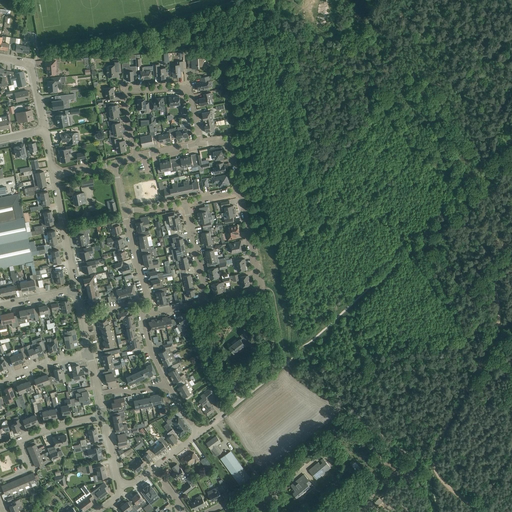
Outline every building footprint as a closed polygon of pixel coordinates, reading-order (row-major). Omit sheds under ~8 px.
[(6,37),(2,36),(1,48),(7,49),(8,43),(12,43),(13,38),(6,37)] [(30,37),(24,36),(22,52),(28,53),(29,46),(30,37)] [(20,39),(16,38),(15,44),(16,44),(15,51),(22,52),(24,39),(20,39)] [(188,56),(188,58),(188,63),(192,63),(192,68),(199,68),(199,66),(204,66),(203,58),(199,58),(198,58),(192,58),(192,56),(188,56)] [(117,73),(121,72),(120,59),(113,60),(114,65),(107,65),(107,73),(108,73),(109,77),(117,76),(117,73)] [(56,64),(55,60),(45,61),(46,68),(47,68),(47,75),(56,74),(58,73),(59,73),(58,70),(58,69),(55,70),(55,64),(56,64)] [(184,71),(184,66),(183,61),(178,61),(178,64),(176,64),(176,67),(172,68),(172,74),(173,74),(173,78),(178,77),(181,76),(181,71),(184,71)] [(159,64),(153,64),(153,71),(157,70),(157,71),(157,72),(158,79),(166,78),(165,68),(160,68),(159,64)] [(136,67),(136,66),(130,66),(130,71),(126,71),(127,81),(134,80),(133,73),(137,73),(136,67)] [(140,67),(141,80),(143,79),(143,78),(151,78),(151,75),(152,75),(151,70),(145,70),(144,66),(141,67),(140,67)] [(6,77),(5,77),(4,86),(9,85),(9,84),(13,83),(12,80),(16,79),(17,86),(25,84),(23,77),(24,77),(23,71),(15,73),(15,75),(11,76),(7,76),(8,77),(6,77)] [(66,82),(65,76),(53,77),(54,80),(47,81),(48,92),(57,91),(56,83),(66,82)] [(209,76),(206,76),(201,77),(201,81),(199,81),(200,82),(196,83),(198,90),(204,89),(203,88),(210,87),(208,80),(210,79),(209,76)] [(114,87),(109,88),(105,89),(106,99),(114,97),(113,92),(114,92),(114,87)] [(27,90),(22,91),(15,93),(17,101),(29,98),(29,97),(29,96),(29,95),(28,94),(27,90)] [(209,105),(213,104),(212,98),(211,92),(204,94),(205,97),(199,98),(201,106),(205,105),(205,106),(209,105)] [(63,100),(53,101),(53,104),(52,104),(53,108),(53,109),(64,108),(64,103),(67,103),(67,99),(76,98),(75,93),(62,95),(63,100)] [(169,97),(169,102),(170,108),(173,107),(173,105),(180,104),(180,96),(169,97)] [(164,106),(164,102),(163,97),(155,98),(156,101),(151,101),(152,110),(160,109),(160,107),(164,106)] [(145,98),(137,99),(138,108),(142,108),(144,109),(144,110),(144,113),(149,113),(149,106),(146,106),(145,102),(145,98)] [(107,112),(120,110),(119,107),(118,107),(117,104),(115,105),(115,102),(106,103),(107,108),(106,108),(107,112)] [(30,105),(25,106),(26,111),(16,113),(17,120),(21,119),(24,118),(24,121),(33,119),(32,114),(31,110),(30,105)] [(109,116),(110,121),(116,120),(115,117),(119,116),(119,113),(120,113),(120,110),(107,112),(108,116),(109,116)] [(9,111),(8,111),(6,111),(6,114),(6,116),(2,117),(2,121),(0,121),(0,129),(3,129),(3,127),(4,127),(4,128),(9,126),(8,124),(11,123),(9,111)] [(204,119),(205,122),(214,121),(212,114),(211,114),(211,111),(202,113),(204,119)] [(67,118),(66,114),(55,116),(56,119),(57,119),(58,127),(68,125),(68,122),(71,121),(71,117),(67,118)] [(113,126),(113,129),(123,128),(122,125),(121,125),(121,122),(116,123),(116,120),(110,121),(107,121),(108,126),(110,125),(110,126),(113,126)] [(215,127),(214,121),(205,122),(206,126),(205,126),(206,132),(215,131),(214,127),(215,127)] [(181,127),(183,139),(186,138),(186,137),(189,137),(188,135),(192,134),(190,125),(181,127)] [(183,139),(181,127),(180,127),(178,127),(177,128),(176,129),(175,127),(172,128),(174,137),(177,137),(177,139),(180,138),(180,139),(183,139)] [(110,139),(118,138),(119,138),(118,135),(123,134),(122,131),(123,131),(123,128),(113,129),(114,133),(112,134),(112,135),(109,135),(110,139)] [(171,138),(174,137),(172,128),(169,129),(169,130),(167,131),(167,133),(164,134),(166,142),(169,142),(169,141),(172,140),(171,138)] [(140,137),(143,147),(147,146),(146,145),(154,144),(153,141),(156,140),(155,133),(155,132),(150,133),(150,135),(140,137)] [(163,143),(166,142),(164,134),(161,134),(160,132),(155,133),(156,140),(159,140),(160,143),(163,142),(163,143)] [(74,133),(65,134),(60,134),(61,142),(69,141),(69,144),(75,144),(74,133)] [(118,138),(110,139),(109,139),(110,143),(116,142),(118,152),(126,151),(124,144),(125,144),(125,140),(118,141),(118,138)] [(28,144),(29,148),(30,152),(32,151),(33,155),(36,154),(36,150),(37,150),(35,142),(28,144)] [(27,156),(25,148),(20,149),(19,146),(13,147),(15,155),(18,154),(19,158),(27,156)] [(71,146),(70,146),(65,147),(66,149),(59,150),(61,162),(70,160),(68,150),(71,149),(71,146)] [(210,149),(211,154),(213,160),(223,158),(222,150),(219,151),(218,148),(210,149)] [(188,155),(186,156),(188,166),(191,165),(191,168),(197,166),(195,157),(192,158),(191,156),(188,157),(188,155)] [(181,161),(176,162),(178,170),(188,168),(188,166),(186,156),(183,156),(183,158),(181,158),(181,161)] [(30,167),(31,171),(39,169),(37,159),(31,160),(31,164),(30,164),(30,167)] [(164,171),(167,170),(165,160),(163,161),(163,162),(160,163),(161,166),(157,166),(159,174),(164,173),(164,171)] [(165,160),(167,170),(170,170),(171,172),(178,170),(176,162),(171,163),(171,160),(168,161),(168,160),(165,160)] [(226,171),(225,165),(223,165),(223,162),(216,164),(217,167),(213,167),(215,174),(225,172),(225,171),(226,171)] [(37,179),(37,180),(45,178),(43,171),(35,173),(32,174),(33,180),(37,179)] [(227,175),(222,176),(212,178),(213,181),(215,181),(215,183),(220,182),(221,186),(229,184),(227,175)] [(46,185),(45,178),(37,180),(37,183),(33,184),(34,187),(38,186),(46,185)] [(192,183),(192,184),(194,192),(200,191),(198,181),(197,179),(194,179),(195,182),(192,183)] [(189,180),(186,181),(188,192),(191,191),(192,192),(194,192),(192,184),(189,184),(189,180)] [(171,197),(169,187),(167,188),(167,185),(164,186),(163,181),(159,182),(160,189),(164,189),(166,198),(171,197)] [(177,183),(174,183),(177,194),(180,194),(180,195),(183,194),(181,186),(178,187),(177,183)] [(40,196),(40,199),(49,198),(47,191),(36,193),(36,196),(40,196)] [(84,192),(80,193),(72,194),(74,205),(86,203),(84,192)] [(0,268),(3,268),(5,267),(9,266),(13,265),(25,263),(33,261),(32,255),(31,251),(30,247),(29,242),(28,237),(27,232),(25,222),(23,213),(19,194),(0,197),(0,268)] [(40,199),(37,200),(38,206),(50,204),(49,198),(40,199)] [(114,199),(107,201),(109,211),(116,210),(114,199)] [(226,212),(236,210),(235,208),(234,208),(233,205),(230,206),(229,201),(221,203),(222,210),(225,209),(226,212)] [(197,218),(207,216),(207,213),(209,213),(208,206),(199,208),(200,212),(198,213),(198,215),(197,216),(197,218)] [(236,213),(236,210),(226,212),(222,213),(222,216),(224,216),(225,223),(234,221),(233,216),(236,216),(235,213),(236,213)] [(44,219),(52,217),(51,211),(39,213),(40,216),(43,215),(44,219)] [(169,224),(180,222),(179,219),(178,216),(175,217),(174,213),(166,215),(169,224)] [(212,215),(207,216),(197,218),(198,221),(199,220),(200,223),(202,223),(203,227),(212,225),(210,219),(212,218),(212,215)] [(147,216),(140,218),(141,221),(135,223),(137,230),(144,229),(143,226),(149,225),(147,216)] [(53,217),(52,217),(44,219),(45,222),(41,223),(42,226),(53,223),(53,220),(54,220),(53,217)] [(115,222),(110,223),(107,224),(108,229),(109,228),(110,230),(111,230),(112,234),(121,232),(120,231),(121,231),(120,228),(119,225),(116,225),(115,222)] [(181,225),(180,222),(169,224),(171,234),(182,232),(181,228),(182,227),(182,224),(181,225)] [(238,225),(233,226),(228,227),(230,233),(227,234),(228,240),(237,238),(236,234),(239,233),(238,225)] [(201,236),(202,239),(211,237),(210,233),(212,233),(211,228),(203,229),(203,233),(202,233),(202,236),(201,236)] [(80,234),(75,235),(77,245),(86,244),(89,243),(88,236),(86,229),(79,230),(80,234)] [(44,239),(56,237),(55,230),(43,232),(43,235),(44,235),(44,239)] [(138,236),(139,242),(151,239),(151,236),(149,236),(147,230),(142,231),(142,235),(138,236)] [(176,245),(185,243),(184,240),(183,240),(182,237),(179,238),(178,235),(171,236),(172,243),(175,242),(176,245)] [(115,236),(110,237),(106,238),(108,245),(115,244),(116,248),(123,246),(122,238),(116,239),(115,236)] [(57,243),(56,237),(44,239),(45,242),(45,245),(57,243)] [(212,241),(211,237),(202,239),(202,242),(204,242),(204,245),(206,244),(207,247),(215,246),(214,240),(212,241)] [(145,247),(146,250),(151,249),(151,245),(153,245),(151,239),(139,242),(141,247),(145,247)] [(34,241),(29,242),(30,247),(31,251),(45,249),(44,245),(35,247),(34,241)] [(241,241),(236,242),(228,243),(229,247),(231,247),(232,253),(242,251),(241,245),(242,244),(241,241)] [(174,249),(176,255),(182,253),(182,250),(185,249),(184,246),(185,246),(185,243),(176,245),(177,248),(174,249)] [(91,246),(90,247),(85,248),(85,251),(79,252),(80,257),(81,257),(81,259),(90,257),(89,253),(93,252),(91,246)] [(216,251),(215,246),(207,247),(207,251),(206,251),(206,254),(205,254),(206,257),(215,255),(214,251),(216,251)] [(143,260),(151,259),(156,258),(155,255),(154,254),(153,255),(152,252),(153,252),(153,251),(155,251),(154,248),(151,249),(146,250),(146,254),(142,254),(143,260)] [(119,249),(114,251),(112,251),(114,256),(117,255),(118,260),(127,257),(124,251),(120,252),(119,249)] [(51,251),(47,252),(47,253),(47,255),(51,254),(51,258),(60,256),(58,250),(53,250),(51,251)] [(176,264),(180,263),(189,261),(188,259),(187,259),(186,256),(183,257),(182,253),(176,255),(177,260),(176,261),(176,264)] [(210,262),(210,266),(219,264),(226,262),(226,260),(226,259),(225,260),(224,258),(218,259),(217,255),(215,255),(206,257),(206,260),(207,260),(208,263),(210,262)] [(52,261),(48,262),(49,265),(56,263),(61,262),(60,256),(51,258),(52,261)] [(245,258),(240,260),(235,261),(235,265),(236,265),(238,271),(246,269),(245,262),(246,262),(245,258)] [(151,259),(143,260),(145,266),(147,265),(148,269),(160,266),(158,261),(152,262),(151,259)] [(94,260),(93,261),(88,262),(88,265),(82,266),(83,271),(84,271),(84,273),(92,271),(92,267),(96,266),(94,260)] [(37,278),(33,261),(25,263),(26,266),(31,265),(32,274),(29,275),(30,280),(26,281),(28,290),(35,288),(33,279),(37,278)] [(189,264),(189,261),(180,263),(176,264),(177,267),(178,267),(179,273),(188,271),(187,268),(189,267),(188,264),(189,264)] [(122,262),(117,263),(114,264),(116,270),(121,268),(123,273),(130,271),(128,264),(123,266),(122,262)] [(37,278),(38,281),(42,280),(41,274),(50,273),(51,274),(52,278),(63,276),(62,269),(55,270),(55,267),(35,271),(37,278)] [(219,270),(218,267),(208,269),(210,279),(219,278),(217,271),(219,270)] [(163,277),(172,276),(171,272),(163,273),(162,272),(157,273),(156,270),(147,272),(149,277),(152,277),(152,280),(163,277)] [(183,278),(184,281),(192,280),(192,277),(191,277),(190,274),(188,274),(188,271),(179,273),(181,279),(183,278)] [(28,290),(26,281),(26,280),(23,280),(23,278),(22,277),(21,277),(20,277),(19,274),(18,273),(17,272),(14,273),(15,277),(17,284),(20,284),(22,291),(28,290)] [(229,276),(229,277),(230,279),(233,278),(233,281),(239,280),(239,279),(241,279),(242,287),(250,285),(248,279),(249,279),(248,275),(240,277),(239,277),(238,274),(229,276)] [(83,279),(84,284),(96,281),(97,281),(96,277),(95,277),(95,275),(90,275),(91,277),(83,279)] [(63,276),(52,278),(53,284),(64,282),(63,276)] [(164,280),(163,277),(152,280),(150,280),(152,286),(155,285),(155,288),(163,287),(162,281),(163,281),(164,280)] [(7,282),(6,283),(8,294),(16,292),(13,281),(11,282),(11,280),(8,281),(7,282)] [(183,291),(186,291),(194,289),(193,285),(192,282),(193,282),(192,280),(184,281),(184,285),(182,285),(183,291)] [(222,282),(216,283),(211,284),(213,290),(214,290),(214,294),(223,292),(222,285),(223,285),(222,282)] [(8,294),(6,283),(0,283),(0,290),(1,295),(8,294)] [(127,286),(130,295),(130,296),(136,295),(133,284),(127,286)] [(155,292),(157,298),(165,296),(165,293),(166,292),(165,287),(158,289),(159,292),(155,292)] [(124,298),(122,289),(118,290),(118,289),(116,289),(118,298),(121,297),(122,299),(124,298)] [(194,289),(186,291),(186,294),(184,294),(185,300),(193,299),(192,295),(195,295),(194,292),(195,292),(194,289)] [(101,292),(88,295),(89,300),(88,300),(97,298),(97,296),(101,295),(101,292)] [(165,296),(157,298),(158,303),(159,303),(159,306),(169,304),(168,299),(166,299),(165,296)] [(97,298),(88,300),(89,306),(100,304),(99,298),(97,298)] [(61,302),(57,303),(58,308),(59,308),(61,309),(62,309),(63,312),(65,311),(66,311),(67,312),(69,312),(70,311),(70,310),(69,304),(68,304),(68,301),(68,300),(61,302)] [(39,306),(39,307),(40,314),(44,313),(45,317),(48,316),(48,312),(46,305),(42,306),(42,305),(41,304),(39,305),(39,306)] [(26,309),(27,317),(31,317),(32,321),(38,319),(36,311),(33,312),(33,308),(26,309)] [(17,315),(17,318),(18,323),(28,321),(27,317),(26,309),(19,311),(20,314),(17,315)] [(122,319),(123,322),(132,320),(132,317),(133,317),(133,314),(128,315),(128,311),(118,313),(119,319),(122,319)] [(13,312),(6,313),(8,322),(11,322),(12,327),(19,325),(17,318),(14,319),(13,312)] [(181,316),(177,317),(180,323),(177,324),(180,331),(185,329),(183,323),(189,321),(186,314),(183,315),(180,316),(181,316)] [(98,326),(99,326),(107,324),(105,316),(94,318),(95,321),(96,321),(98,326)] [(265,321),(260,325),(264,330),(269,326),(265,321)] [(71,342),(77,341),(74,329),(70,330),(69,330),(67,331),(67,332),(64,332),(65,336),(64,336),(67,348),(72,347),(71,342)] [(245,340),(248,338),(244,332),(241,335),(243,337),(241,339),(240,339),(229,347),(234,353),(237,350),(238,351),(242,348),(241,347),(245,344),(243,342),(245,340)] [(56,337),(47,339),(48,344),(47,344),(49,352),(56,351),(55,348),(58,347),(56,337)] [(114,347),(112,339),(104,341),(103,341),(104,347),(102,347),(102,350),(114,347)] [(34,347),(37,356),(44,353),(41,347),(44,346),(42,341),(36,343),(37,346),(34,347)] [(161,359),(171,355),(173,354),(172,352),(171,352),(170,347),(173,347),(172,343),(167,344),(164,344),(166,350),(159,353),(161,359)] [(31,358),(37,356),(34,347),(31,349),(29,345),(23,347),(26,353),(29,352),(31,358)] [(16,354),(19,363),(25,360),(23,354),(26,353),(23,347),(17,349),(19,353),(16,354)] [(13,365),(19,363),(14,349),(11,350),(11,352),(5,354),(8,362),(11,361),(13,365)] [(111,354),(102,356),(103,358),(102,359),(102,362),(112,360),(111,354)] [(174,361),(171,355),(161,359),(164,366),(171,363),(173,366),(178,364),(181,362),(179,359),(174,361)] [(146,366),(147,368),(150,376),(155,373),(151,364),(146,366)] [(179,366),(178,364),(173,366),(169,368),(171,371),(168,373),(171,377),(178,373),(180,372),(183,371),(180,365),(179,366)] [(73,372),(74,377),(74,379),(85,377),(84,375),(83,375),(82,370),(80,371),(79,365),(72,366),(73,372)] [(141,370),(145,377),(147,376),(148,377),(150,376),(147,368),(143,369),(142,367),(140,368),(141,370)] [(54,370),(55,375),(56,379),(58,378),(59,382),(66,380),(64,372),(61,373),(60,368),(54,370)] [(106,380),(107,380),(114,379),(113,375),(115,375),(114,369),(107,371),(108,374),(105,374),(106,380)] [(145,377),(141,370),(138,371),(137,369),(135,370),(139,380),(145,377)] [(133,374),(131,375),(134,382),(139,380),(135,370),(132,372),(133,374)] [(176,381),(178,384),(186,378),(184,374),(182,375),(181,375),(180,376),(178,373),(171,377),(174,382),(176,381)] [(47,374),(41,377),(43,384),(50,381),(47,374)] [(134,382),(131,375),(128,376),(127,374),(125,375),(129,384),(134,382)] [(37,386),(43,384),(41,377),(34,379),(37,386)] [(114,379),(107,380),(108,386),(111,386),(112,389),(119,387),(118,382),(116,383),(115,378),(114,379)] [(186,378),(178,384),(180,386),(177,388),(180,393),(187,388),(192,386),(189,381),(188,381),(186,378)] [(29,381),(23,383),(26,391),(27,393),(31,392),(30,391),(32,390),(29,381)] [(19,393),(26,391),(23,383),(16,386),(19,393)] [(14,396),(12,391),(11,387),(4,389),(6,395),(3,396),(6,403),(13,400),(11,396),(14,396)] [(189,391),(187,388),(180,393),(183,398),(185,396),(187,399),(194,395),(191,390),(189,391)] [(213,394),(209,388),(204,392),(204,393),(200,396),(202,398),(199,401),(202,405),(205,404),(206,406),(205,406),(207,408),(204,411),(207,415),(215,409),(208,401),(209,400),(207,398),(213,394)] [(87,391),(75,393),(76,398),(78,397),(79,401),(82,400),(83,404),(90,403),(89,398),(88,399),(87,395),(88,395),(87,391)] [(118,412),(124,411),(126,409),(125,404),(124,397),(118,399),(118,402),(111,403),(113,410),(117,409),(118,412)] [(61,406),(62,414),(70,413),(68,406),(71,405),(70,399),(64,400),(65,405),(61,406)] [(48,410),(50,418),(57,416),(55,409),(48,410)] [(43,419),(50,418),(48,410),(42,412),(43,419)] [(125,416),(124,411),(118,412),(119,415),(112,416),(114,423),(122,421),(125,420),(124,416),(125,416)] [(35,415),(29,417),(32,424),(38,422),(35,415)] [(19,419),(17,416),(13,418),(14,421),(15,424),(11,426),(14,432),(20,429),(18,425),(21,424),(19,419)] [(178,416),(174,419),(172,421),(178,428),(175,430),(180,436),(188,429),(178,416)] [(32,424),(29,417),(23,420),(26,427),(32,424)] [(122,430),(128,429),(127,424),(122,425),(122,421),(114,423),(115,429),(121,428),(122,430)] [(128,429),(122,430),(120,431),(120,434),(117,434),(119,441),(127,439),(126,435),(128,435),(128,434),(130,432),(131,433),(139,432),(138,427),(128,429)] [(93,429),(88,430),(90,441),(98,439),(97,439),(96,436),(97,436),(96,429),(94,429),(93,429)] [(172,429),(167,433),(169,436),(167,438),(172,445),(177,441),(174,436),(176,434),(172,429)] [(67,443),(67,440),(66,435),(53,438),(55,446),(67,443)] [(157,445),(162,452),(167,449),(165,446),(167,444),(161,436),(157,440),(160,443),(157,445)] [(221,442),(219,440),(216,436),(213,438),(213,439),(212,440),(211,440),(207,443),(211,449),(213,447),(218,454),(221,452),(216,445),(221,442)] [(127,439),(119,441),(118,441),(119,447),(122,446),(123,449),(126,448),(130,447),(129,442),(129,438),(127,439)] [(149,449),(153,455),(156,453),(158,456),(162,452),(157,445),(154,442),(150,444),(152,447),(149,449)] [(27,447),(30,454),(38,450),(39,451),(42,450),(41,447),(37,448),(35,444),(27,447)] [(91,444),(81,446),(82,453),(87,452),(88,457),(93,456),(94,459),(102,457),(100,451),(100,452),(99,448),(100,447),(99,447),(92,449),(91,444)] [(153,455),(149,449),(145,452),(146,454),(143,456),(148,463),(153,459),(151,457),(153,455)] [(30,454),(32,460),(41,457),(44,456),(43,453),(40,455),(39,451),(38,450),(30,454)] [(231,451),(230,451),(220,458),(240,485),(250,477),(231,451)] [(200,460),(194,452),(191,455),(190,453),(184,458),(189,464),(192,462),(193,462),(194,461),(196,463),(200,460)] [(46,460),(43,461),(41,457),(32,460),(35,466),(43,463),(44,464),(47,462),(46,460)] [(146,464),(142,460),(141,457),(138,459),(138,460),(131,465),(136,472),(143,467),(142,466),(146,464)] [(320,460),(322,462),(320,464),(318,462),(309,470),(317,479),(321,475),(321,474),(325,471),(326,472),(331,468),(323,458),(320,460)] [(300,459),(293,465),(297,470),(304,464),(300,459)] [(175,471),(172,474),(176,479),(179,477),(180,478),(185,474),(180,467),(180,468),(177,464),(172,467),(175,471)] [(103,465),(99,466),(96,467),(98,478),(106,477),(103,465)] [(33,472),(27,475),(31,483),(32,486),(39,484),(37,480),(37,481),(33,472)] [(189,483),(195,479),(191,474),(185,478),(189,483)] [(304,474),(291,485),(293,488),(292,490),(294,492),(293,493),(297,497),(302,493),(303,494),(304,493),(305,494),(312,489),(305,481),(307,479),(304,474)] [(32,486),(31,483),(27,475),(21,477),(25,486),(28,484),(30,487),(32,486)] [(54,477),(55,481),(60,480),(62,485),(65,484),(64,475),(54,477)] [(15,480),(18,488),(22,487),(23,490),(26,489),(25,486),(21,477),(15,480)] [(20,492),(18,488),(15,480),(8,483),(12,491),(16,489),(17,493),(20,492)] [(94,490),(100,498),(108,493),(106,490),(108,488),(104,482),(94,490)] [(13,494),(12,491),(8,483),(1,486),(5,494),(9,492),(11,495),(13,494)] [(158,494),(150,484),(148,485),(143,488),(146,492),(148,494),(145,497),(145,496),(145,497),(151,505),(151,504),(154,502),(152,498),(158,494)] [(193,487),(190,484),(182,490),(185,494),(193,487)] [(225,490),(221,486),(221,485),(207,492),(212,502),(222,497),(220,492),(225,490)] [(88,496),(78,504),(83,510),(89,506),(90,507),(93,504),(91,500),(94,498),(90,493),(89,492),(86,495),(88,496)] [(145,503),(141,497),(138,493),(132,498),(136,504),(139,501),(142,505),(145,503)] [(202,497),(192,503),(195,510),(206,505),(202,497)] [(19,499),(18,499),(13,501),(15,504),(9,506),(11,511),(13,511),(22,508),(19,499)] [(120,506),(124,511),(131,511),(133,511),(134,511),(138,511),(133,505),(131,507),(127,501),(124,504),(124,503),(122,503),(121,504),(121,505),(121,506),(120,506)] [(149,503),(143,508),(146,511),(148,511),(153,508),(149,503)]
